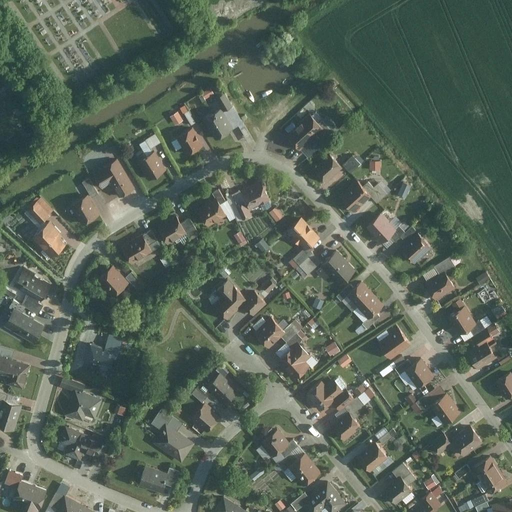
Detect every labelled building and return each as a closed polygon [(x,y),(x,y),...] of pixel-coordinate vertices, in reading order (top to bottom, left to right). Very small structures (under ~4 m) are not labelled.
[(224,91),(219,82),(213,85),(218,94),(224,91)] [(210,87),(201,92),(204,98),(213,92),(210,87)] [(233,104),(224,91),(218,94),(216,96),(224,109),(233,104)] [(224,109),(222,107),(206,116),(217,137),(234,128),(224,109)] [(184,119),(177,110),(170,115),(176,124),(184,119)] [(196,121),(189,110),(185,113),(191,124),(196,121)] [(324,127),(312,113),(286,135),(299,150),(305,144),(316,134),(324,127)] [(201,145),(190,127),(178,135),(189,152),(201,145)] [(155,134),(138,144),(143,151),(159,141),(155,134)] [(311,151),(323,141),(316,134),(305,144),(311,151)] [(166,168),(155,150),(137,160),(148,179),(166,168)] [(342,166),(329,152),(313,167),(326,181),(342,166)] [(361,162),(354,155),(344,164),(351,172),(361,162)] [(134,187),(116,157),(92,171),(101,186),(111,180),(120,195),(134,187)] [(380,159),(368,160),(369,170),(381,170),(380,159)] [(98,192),(90,176),(83,180),(91,196),(98,192)] [(363,186),(358,180),(340,195),(351,208),(369,193),(363,186)] [(403,180),(399,193),(408,196),(412,183),(403,180)] [(270,200),(261,181),(242,189),(246,200),(250,208),(270,200)] [(377,201),(388,191),(379,182),(373,188),(367,182),(363,186),(369,193),(377,201)] [(226,199),(219,188),(212,192),(216,198),(219,204),(226,199)] [(99,214),(87,194),(72,204),(84,224),(99,214)] [(55,213),(40,197),(27,209),(42,225),(55,213)] [(219,204),(216,198),(199,208),(208,225),(225,215),(219,204)] [(246,200),(234,204),(242,222),(253,217),(250,208),(246,200)] [(283,214),(276,206),(269,211),(277,220),(283,214)] [(395,226),(382,212),(367,225),(380,240),(387,233),(395,226)] [(180,224),(176,215),(158,225),(167,243),(186,234),(180,224)] [(317,234),(300,217),(286,230),(303,248),(306,246),(317,234)] [(196,232),(189,219),(180,224),(186,234),(187,237),(196,232)] [(387,233),(394,241),(401,235),(405,231),(398,223),(395,226),(387,233)] [(50,258),(65,244),(46,224),(31,238),(50,258)] [(417,231),(410,224),(405,231),(401,235),(408,241),(417,231)] [(161,244),(152,229),(144,234),(153,249),(161,244)] [(241,229),(235,233),(242,245),(249,241),(241,229)] [(432,245),(417,231),(408,241),(401,247),(415,262),(432,245)] [(153,249),(144,234),(122,248),(132,263),(153,249)] [(303,248),(289,261),(295,269),(299,265),(313,253),(306,246),(303,248)] [(339,284),(354,270),(336,252),(317,271),(325,280),(330,275),(339,284)] [(320,262),(313,253),(299,265),(308,274),(320,262)] [(454,266),(449,256),(434,264),(440,274),(446,270),(454,266)] [(129,282),(113,264),(97,278),(113,296),(129,282)] [(143,284),(132,270),(125,276),(136,290),(143,284)] [(456,288),(446,270),(440,274),(426,282),(436,300),(456,288)] [(481,283),(491,277),(487,270),(477,275),(481,283)] [(40,300),(50,284),(31,272),(21,289),(29,293),(40,300)] [(245,298),(227,278),(214,290),(222,299),(216,304),(226,316),(245,298)] [(274,286),(267,280),(261,287),(268,293),(274,286)] [(373,292),(363,281),(354,290),(347,296),(357,307),(373,292)] [(354,290),(349,283),(335,295),(340,301),(347,296),(354,290)] [(266,303),(255,292),(243,304),(254,315),(266,303)] [(376,309),(383,302),(373,292),(357,307),(367,317),(376,309)] [(39,316),(45,306),(39,302),(40,300),(29,293),(21,305),(26,308),(39,316)] [(314,304),(322,308),(327,298),(319,294),(314,304)] [(476,320),(461,296),(447,305),(453,313),(445,318),(455,333),(476,320)] [(21,305),(14,301),(10,307),(14,309),(21,314),(26,308),(21,305)] [(34,343),(43,327),(21,314),(14,309),(4,326),(34,343)] [(367,332),(383,316),(376,309),(367,317),(360,325),(367,332)] [(286,330),(273,316),(255,331),(268,346),(281,335),(286,330)] [(298,329),(292,323),(286,330),(281,335),(286,340),(295,332),(298,329)] [(410,341),(399,328),(379,343),(389,357),(410,341)] [(492,338),(485,329),(473,337),(479,346),(486,341),(492,338)] [(286,340),(275,351),(281,358),(299,341),(302,339),(295,332),(286,340)] [(108,349),(86,343),(81,365),(117,373),(124,340),(111,337),(108,349)] [(310,355),(299,341),(281,358),(277,360),(294,381),(310,367),(304,360),(310,355)] [(336,341),(326,346),(330,355),(340,350),(336,341)] [(479,346),(467,354),(476,369),(496,357),(486,341),(479,346)] [(13,351),(0,346),(0,359),(0,360),(9,363),(13,351)] [(510,357),(505,352),(497,358),(502,364),(510,357)] [(352,359),(348,354),(338,362),(342,367),(352,359)] [(403,361),(400,356),(390,363),(394,368),(403,361)] [(413,366),(407,358),(403,361),(394,368),(399,375),(405,371),(413,366)] [(433,376),(421,359),(413,366),(405,371),(417,387),(433,376)] [(9,363),(0,360),(0,361),(0,376),(8,379),(6,385),(25,390),(31,369),(9,363)] [(511,373),(511,372),(498,379),(509,397),(511,395),(511,373)] [(239,392),(222,374),(209,386),(212,389),(226,404),(239,392)] [(344,389),(335,378),(325,386),(321,380),(307,392),(320,408),(331,398),(344,389)] [(209,386),(202,380),(196,388),(206,397),(212,389),(209,386)] [(363,382),(354,389),(365,403),(376,394),(370,386),(367,388),(363,382)] [(339,409),(356,396),(349,386),(344,389),(331,398),(339,409)] [(206,397),(196,388),(192,393),(201,401),(206,397)] [(96,416),(102,399),(74,390),(66,415),(84,420),(86,413),(96,416)] [(416,400),(412,392),(405,396),(410,404),(416,400)] [(437,401),(429,392),(416,402),(422,412),(432,405),(437,401)] [(459,411),(447,394),(437,401),(432,405),(445,422),(459,411)] [(339,409),(334,413),(339,418),(349,410),(353,415),(365,406),(358,395),(356,396),(339,409)] [(22,407),(3,402),(0,412),(0,425),(16,430),(22,407)] [(411,406),(417,415),(422,412),(416,402),(411,406)] [(128,407),(117,403),(113,412),(124,416),(128,407)] [(205,403),(190,417),(206,432),(220,418),(205,403)] [(180,432),(186,423),(162,407),(152,422),(161,429),(164,425),(165,423),(180,432)] [(353,415),(349,410),(339,418),(333,424),(344,438),(360,425),(353,415)] [(181,460),(192,444),(164,425),(161,429),(153,442),(181,460)] [(483,440),(472,425),(451,440),(463,455),(483,440)] [(97,455),(103,441),(66,426),(60,441),(68,444),(65,453),(81,460),(84,450),(97,455)] [(391,435),(384,426),(375,434),(383,442),(391,435)] [(288,444),(275,428),(259,440),(272,456),(288,444)] [(452,443),(445,434),(433,443),(440,452),(452,443)] [(296,443),(293,440),(288,444),(272,456),(274,461),(296,443)] [(387,454),(375,441),(359,455),(370,469),(387,454)] [(274,461),(283,471),(289,466),(305,454),(296,443),(274,461)] [(319,472),(305,454),(289,466),(304,484),(319,472)] [(499,467),(491,454),(474,465),(482,477),(499,467)] [(467,464),(466,463),(455,472),(459,477),(470,469),(467,464)] [(166,471),(145,464),(138,485),(162,493),(165,482),(173,485),(178,469),(168,466),(166,471)] [(490,491),(507,481),(499,467),(482,477),(490,491)] [(42,505),(49,489),(20,477),(10,498),(20,503),(18,507),(29,511),(33,511),(37,503),(42,505)] [(412,489),(401,477),(386,490),(397,503),(412,489)] [(434,485),(428,477),(422,481),(428,489),(434,485)] [(344,504),(330,484),(308,499),(303,504),(309,511),(318,511),(329,505),(334,511),(344,504)] [(435,488),(432,491),(420,499),(423,503),(410,511),(436,511),(443,505),(436,495),(439,493),(435,488)] [(95,511),(97,510),(66,492),(56,509),(60,511),(95,511)] [(308,499),(303,493),(292,502),(298,509),(303,504),(308,499)] [(488,499),(485,494),(473,499),(476,504),(488,499)] [(250,511),(224,496),(215,511),(217,511),(250,511)] [(511,511),(511,496),(492,503),(494,511),(511,511)] [(476,504),(480,511),(491,506),(488,499),(476,504)] [(292,502),(284,510),(285,511),(294,511),(298,509),(292,502)]
